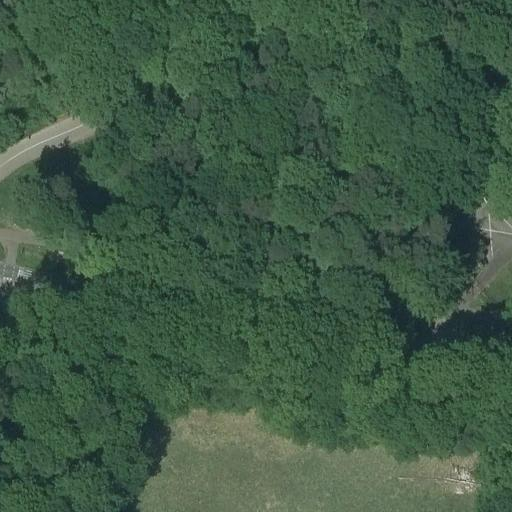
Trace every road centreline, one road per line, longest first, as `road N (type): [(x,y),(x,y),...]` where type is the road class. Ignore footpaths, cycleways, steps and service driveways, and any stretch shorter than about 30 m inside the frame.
road 1 (secondary): [(511,368),(0,283)]
road 2 (unclassified): [(0,165),(98,115),(205,0)]
